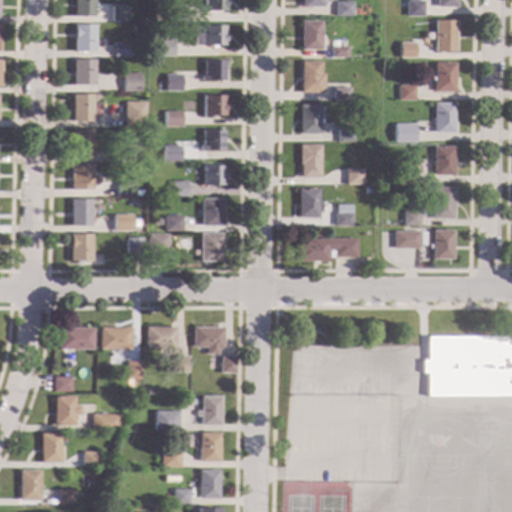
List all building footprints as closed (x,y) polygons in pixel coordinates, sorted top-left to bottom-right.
[(93,0),(93,18),(72,17),(72,0),(93,0)] [(225,0),(225,11),(200,11),(200,7),(202,7),(202,0),(225,0)] [(322,0),(322,8),(300,8),(300,0),(322,0)] [(456,0),(456,9),(435,9),(435,0),(456,0)] [(422,17),(404,17),(405,1),(422,1),(422,17)] [(351,17),(333,17),(333,2),(352,2),(351,17)] [(127,22),(109,22),(110,6),(127,7),(127,22)] [(185,7),(185,23),(167,22),(167,7),(185,7)] [(455,53),(433,53),(434,20),(456,21),(455,53)] [(320,51),(298,51),(299,22),(321,22),(320,51)] [(93,52),(71,52),(71,25),(93,26),(93,52)] [(224,47),(193,46),(193,29),(203,29),(203,26),(224,26),(224,47)] [(174,58),(157,58),(157,42),(174,42),(174,58)] [(414,59),(398,59),(398,43),(415,44),(414,59)] [(129,58),(111,58),(112,45),(129,45),(129,58)] [(346,59),(329,59),(329,47),(347,48),(346,59)] [(92,86),(71,86),(71,60),(92,61),(92,86)] [(224,82),(200,81),(200,77),(203,77),(203,61),(224,62),(224,82)] [(319,74),(322,74),(322,94),(299,93),(299,62),(320,62),(319,74)] [(454,93),(433,93),(433,63),(454,63),(454,93)] [(139,92),(120,92),(120,74),(139,75),(139,92)] [(181,92),(163,92),(164,75),(181,75),(181,92)] [(414,102),(397,101),(397,86),(415,86),(414,102)] [(349,102),(331,101),(332,88),(347,88),(349,88),(349,102)] [(91,122),(70,122),(71,95),(91,95),(91,122)] [(224,116),(212,116),(212,120),(202,120),(202,96),(224,96),(224,116)] [(453,134),(433,134),(434,104),(454,104),(453,134)] [(319,135),(297,135),(297,106),(319,106),(319,135)] [(135,127),(119,127),(119,111),(135,111),(135,127)] [(180,127),(163,127),(164,111),(180,112),(180,127)] [(414,143),(393,143),(393,125),(414,125),(414,143)] [(352,143),(336,143),(336,127),(341,127),(353,127),(352,143)] [(91,157),(70,157),(70,129),(92,130),(91,157)] [(223,152),(199,151),(199,147),(201,147),(201,131),(223,131),(223,152)] [(140,163),(121,163),(122,144),(140,144),(140,163)] [(180,162),(162,162),(162,146),(180,147),(180,162)] [(318,179),(298,179),(299,165),(297,164),(297,146),(319,146),(318,179)] [(453,177),(431,176),(432,147),(453,147),(453,177)] [(91,191),(69,190),(69,165),(91,165),(91,191)] [(223,187),(200,187),(201,166),(223,166),(223,187)] [(362,186),(343,186),(344,170),(362,170),(362,186)] [(416,185),(398,185),(398,170),(417,170),(416,185)] [(131,198),(115,197),(115,182),(117,182),(131,182),(131,198)] [(186,182),(186,198),(170,198),(170,182),(186,182)] [(453,220),(431,220),(432,188),(453,188),(453,220)] [(317,219),(296,218),(296,189),(318,189),(317,219)] [(88,227),(69,227),(69,200),(89,201),(88,227)] [(222,227),(199,227),(199,200),(222,200),(222,227)] [(351,227),(334,226),(334,205),(351,205),(351,227)] [(419,227),(401,227),(401,210),(419,211),(419,227)] [(129,233),(113,233),(113,217),(129,217),(129,233)] [(181,233),(163,233),(163,217),(181,217),(181,233)] [(418,233),(425,233),(424,247),(418,247),(418,250),(392,249),(392,231),(418,232),(418,233)] [(452,260),(430,260),(431,231),(452,231),(452,260)] [(222,263),(198,262),(198,234),(222,234),(222,263)] [(89,262),(68,262),(68,235),(90,235),(89,262)] [(166,256),(146,256),(146,235),(166,235),(166,256)] [(141,256),(124,256),(124,239),(141,239),(141,256)] [(355,259),(327,258),(327,263),(296,263),(296,242),(307,242),(307,239),(355,239),(355,259)] [(129,351),(98,350),(98,328),(130,329),(129,351)] [(174,350),(157,350),(157,349),(144,349),(144,328),(174,328),(174,350)] [(222,351),(217,350),(217,356),(205,356),(205,349),(191,348),(192,328),(222,329),(222,351)] [(92,351),(57,351),(57,329),(92,329),(92,351)] [(511,398),(425,398),(425,374),(420,374),(420,361),(422,361),(425,361),(425,346),(425,337),(511,337),(511,398)] [(188,374),(172,374),(172,356),(186,356),(188,356),(188,374)] [(235,358),(234,375),(219,374),(220,357),(235,358)] [(140,380),(125,381),(125,362),(140,362),(140,380)] [(70,393),(52,393),(52,378),(70,377),(70,393)] [(74,407),(80,406),(80,416),(74,416),(74,426),(53,427),(53,397),(74,397),(74,407)] [(219,427),(198,427),(199,397),(219,397),(219,427)] [(117,417),(121,417),(121,424),(117,424),(117,432),(90,432),(90,415),(117,415),(117,417)] [(176,432),(159,432),(159,421),(176,421),(176,432)] [(219,463),(198,463),(197,434),(218,433),(219,463)] [(60,434),(61,463),(40,464),(39,435),(60,434)] [(179,469),(159,468),(159,451),(179,452),(179,469)] [(98,468),(81,468),(81,452),(99,452),(98,468)] [(218,499),(197,500),(197,470),(217,470),(218,499)] [(39,502),(18,501),(19,471),(39,471),(39,502)] [(73,491),(75,491),(74,505),(57,505),(57,490),(61,490),(61,483),(73,483),(73,491)] [(187,506),(170,505),(171,490),(188,490),(187,506)]
